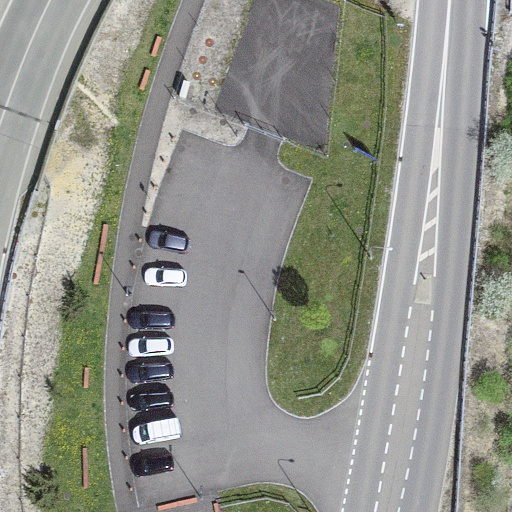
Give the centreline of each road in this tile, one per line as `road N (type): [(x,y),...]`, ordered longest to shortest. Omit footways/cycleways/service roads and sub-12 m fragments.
road 1 (primary): [(385,511),(424,280),(447,0)]
road 2 (secondary): [(0,122),(50,0)]
